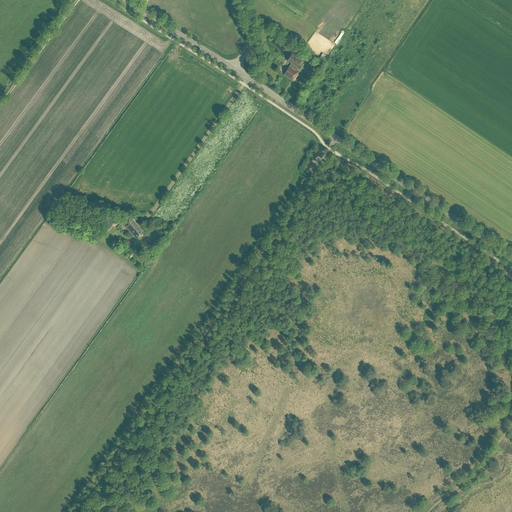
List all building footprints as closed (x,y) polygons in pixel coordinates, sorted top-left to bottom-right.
[(302,59),(297,56),(292,53),(287,60),(291,63),(290,66),(284,74),(292,80),(298,72),(295,69),(302,59)] [(325,53),(323,57),(329,61),(331,56),(325,53)] [(284,82),(286,78),(278,73),(276,77),(284,82)] [(110,228),(116,218),(108,213),(101,222),(110,228)] [(136,238),(143,232),(131,217),(123,223),(136,238)]
